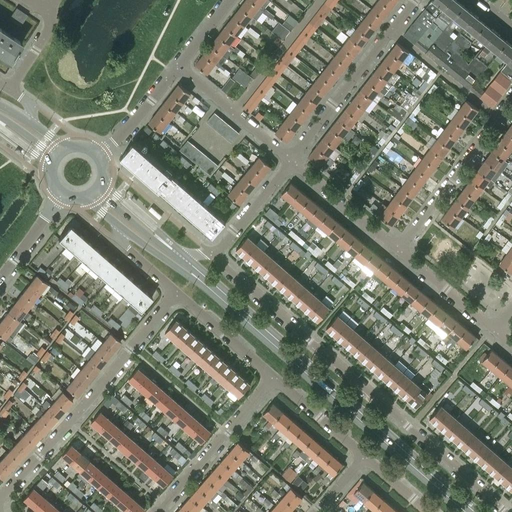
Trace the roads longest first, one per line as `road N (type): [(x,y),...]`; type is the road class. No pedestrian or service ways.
road 1 (residential): [(507,511),(212,255)]
road 2 (tertiary): [(464,511),(211,290)]
road 3 (residential): [(175,292),(0,496)]
road 4 (residential): [(157,511),(275,379)]
road 5 (residential): [(497,116),(397,249)]
road 6 (residential): [(292,160),(391,31)]
road 7 (residential): [(232,111),(319,0)]
road 8 (residential): [(397,249),(292,160)]
road 9 (residential): [(497,116),(391,31)]
road 10 (residential): [(275,379),(175,292)]
road 11 (residential): [(494,330),(397,249)]
road 12 (residential): [(212,255),(292,160)]
road 13 (residential): [(366,459),(275,379)]
